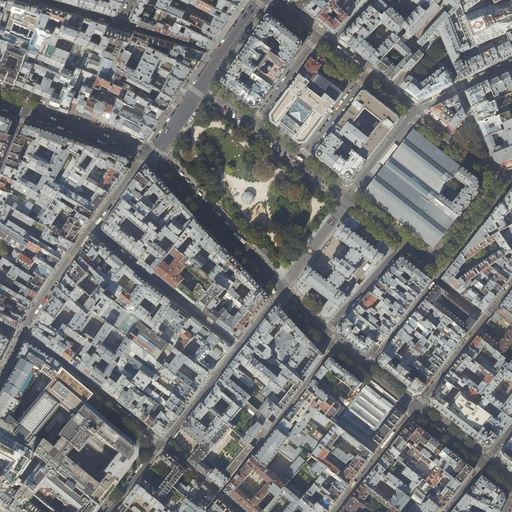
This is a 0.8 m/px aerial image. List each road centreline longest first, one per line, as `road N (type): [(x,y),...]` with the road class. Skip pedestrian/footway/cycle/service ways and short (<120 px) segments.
road 1 (residential): [(92,226),(238,346)]
road 2 (residential): [(334,347),(220,493)]
road 3 (tertiary): [(155,154),(281,288)]
road 4 (residential): [(161,444),(20,335)]
road 5 (secondary): [(23,111),(155,154)]
road 6 (residential): [(20,335),(92,226)]
road 7 (residential): [(414,408),(334,511)]
road 8 (residential): [(321,335),(404,242)]
road 9 (tertiary): [(161,444),(238,346)]
